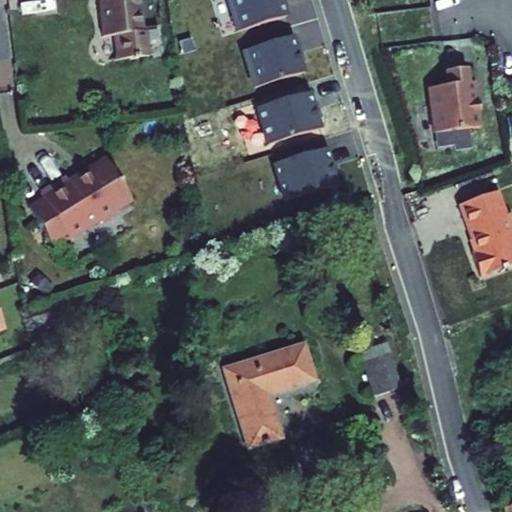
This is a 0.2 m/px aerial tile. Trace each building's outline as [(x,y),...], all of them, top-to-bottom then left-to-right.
[(152,27),(147,0),(106,0),(112,34),(121,33),(122,37),(124,36),(127,58),(146,55),(146,54),(158,52),(154,26),(152,27)] [(224,0),(235,33),(285,18),(279,0),(224,0)] [(241,53),(253,89),(303,73),(291,37),(241,53)] [(470,78),(468,64),(448,66),(450,81),(431,84),(437,129),(482,123),(480,106),(482,106),(478,77),(470,78)] [(255,110),(266,145),(319,129),(309,94),(255,110)] [(272,167),(285,204),(335,187),(322,150),(272,167)] [(49,196),(64,221),(50,230),(57,243),(72,234),(73,236),(105,217),(107,220),(121,212),(122,206),(135,198),(110,157),(91,169),(90,173),(84,177),(82,174),(73,180),(70,176),(46,191),(49,196)] [(511,212),(511,213),(502,189),(464,202),(481,250),(476,251),(485,274),(511,264),(511,212)] [(49,196),(34,205),(50,230),(64,221),(49,196)] [(0,330),(11,326),(0,297),(0,330)] [(391,315),(362,325),(372,356),(402,346),(391,315)] [(310,341),(232,365),(256,442),(288,431),(274,388),(320,374),(310,341)]
